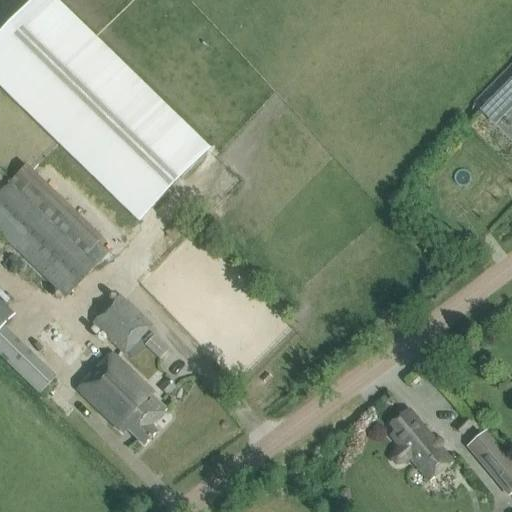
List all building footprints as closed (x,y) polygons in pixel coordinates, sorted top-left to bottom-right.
[(511,107),(511,80),(482,112),(495,125),(511,107)] [(108,253),(98,243),(97,242),(85,254),(9,183),(0,192),(0,236),(65,298),(108,253)] [(0,291),(0,350),(48,394),(65,376),(12,326),(24,313),(0,291)] [(123,356),(151,328),(120,296),(92,324),(123,356)] [(145,347),(160,361),(169,352),(154,338),(145,347)] [(111,354),(95,371),(77,390),(119,430),(119,431),(123,434),(127,430),(144,446),(157,433),(151,427),(166,411),(151,397),(153,394),(146,387),(111,354)] [(176,387),(168,380),(158,389),(166,397),(176,387)] [(392,427),(397,433),(391,437),(400,448),(395,452),(392,460),(397,466),(405,464),(410,460),(429,483),(453,463),(441,449),(441,442),(434,441),(415,418),(411,422),(405,415),(392,427)] [(473,429),(468,422),(458,430),(464,437),(473,429)] [(511,466),(485,434),(469,447),(511,496),(511,494),(511,466)]
